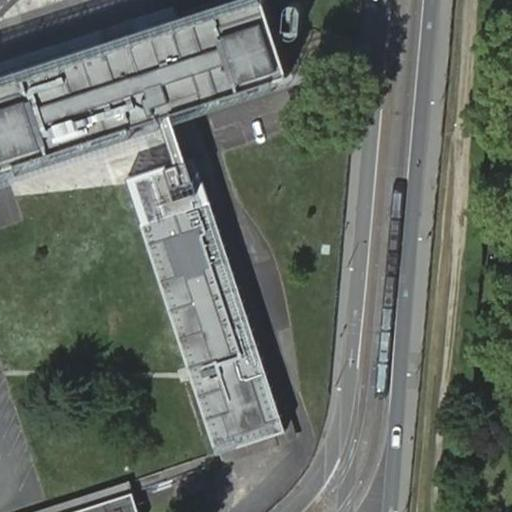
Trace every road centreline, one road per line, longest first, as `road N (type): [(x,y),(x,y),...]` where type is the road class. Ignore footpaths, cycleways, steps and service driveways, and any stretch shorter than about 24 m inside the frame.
road 1 (secondary): [(390,511),(432,0)]
road 2 (secondary): [(383,0),(345,511)]
